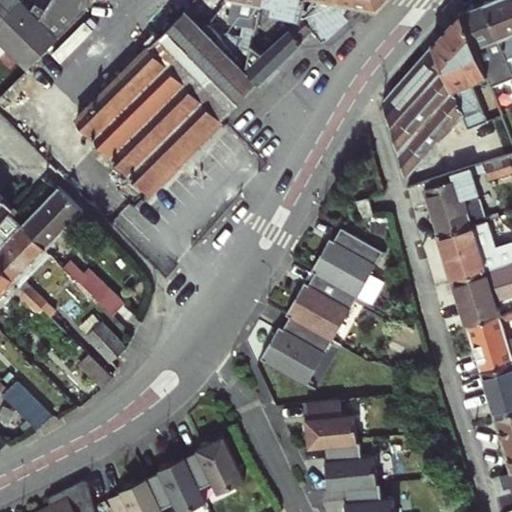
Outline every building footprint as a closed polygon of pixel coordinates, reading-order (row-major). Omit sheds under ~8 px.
[(0,0),(0,47),(11,63),(82,13),(84,0),(44,0),(28,11),(19,0),(0,0)] [(174,8),(64,124),(130,186),(148,189),(148,191),(215,120),(218,105),(231,108),(303,31),(326,36),(346,15),(331,1),(362,7),(368,0),(232,0),(228,20),(253,25),(256,10),(303,20),(295,28),(283,25),(281,33),(245,71),(178,9),(174,8)] [(511,0),(489,0),(485,2),(508,58),(511,56),(511,0)] [(511,68),(508,58),(485,2),(461,11),(476,47),(488,77),(490,82),(511,72),(511,68)] [(386,103),(410,187),(480,164),(471,142),(441,153),(439,145),(462,120),(466,130),(485,122),(471,84),(488,77),(476,47),(461,11),(386,103)] [(511,154),(511,136),(499,103),(488,107),(507,156),(511,154)] [(470,174),(427,188),(441,235),(484,220),(470,174)] [(61,189),(24,225),(47,248),(48,247),(85,209),(61,189)] [(0,220),(12,208),(0,195),(0,220)] [(12,208),(0,220),(0,262),(16,279),(47,248),(24,225),(15,216),(18,214),(12,208)] [(484,220),(441,235),(455,281),(509,262),(502,243),(493,247),(484,220)] [(332,245),(317,270),(321,273),(359,294),(372,272),(376,274),(388,253),(346,228),(335,247),(332,245)] [(73,234),(65,241),(92,268),(99,260),(73,234)] [(125,302),(92,268),(87,272),(62,247),(56,253),(115,312),(125,302)] [(511,261),(509,262),(455,281),(468,326),(500,316),(495,299),(511,293),(511,289),(510,281),(511,280),(511,261)] [(0,262),(0,295),(16,279),(0,262)] [(306,289),(292,315),(334,339),(334,338),(347,316),(351,318),(363,297),(359,294),(321,273),(310,291),(306,289)] [(26,278),(21,284),(42,304),(52,314),(57,308),(26,278)] [(21,284),(17,288),(38,309),(42,304),(21,284)] [(52,314),(42,304),(38,309),(34,313),(59,338),(67,329),(52,314)] [(511,357),(500,316),(468,326),(481,370),(511,361),(511,357)] [(281,333),(267,359),(308,383),(321,360),(325,363),(338,341),(334,339),(296,317),(285,335),(281,333)] [(104,320),(89,334),(113,360),(128,346),(104,320)] [(115,376),(91,352),(81,362),(105,385),(115,376)] [(21,375),(6,390),(42,425),(56,409),(21,375)] [(310,401),(312,416),(309,417),(312,445),(328,443),(362,440),(359,412),(346,413),(344,397),(310,401)] [(511,471),(511,412),(496,418),(499,428),(511,471)] [(201,450),(187,456),(202,487),(216,481),(221,492),(247,480),(226,435),(200,448),(201,450)] [(328,443),(329,458),(327,459),(329,487),(348,485),(379,482),(376,454),(363,455),(362,440),(328,443)] [(162,471),(149,477),(164,508),(177,502),(182,511),(185,511),(209,501),(202,487),(187,456),(161,469),(162,471)] [(33,511),(97,511),(87,474),(65,485),(46,494),(50,504),(33,511)] [(124,492),(110,498),(116,511),(165,511),(164,508),(149,477),(123,490),(124,492)] [(348,485),(349,500),(347,501),(347,511),(397,511),(396,495),(383,497),(379,482),(348,485)]
